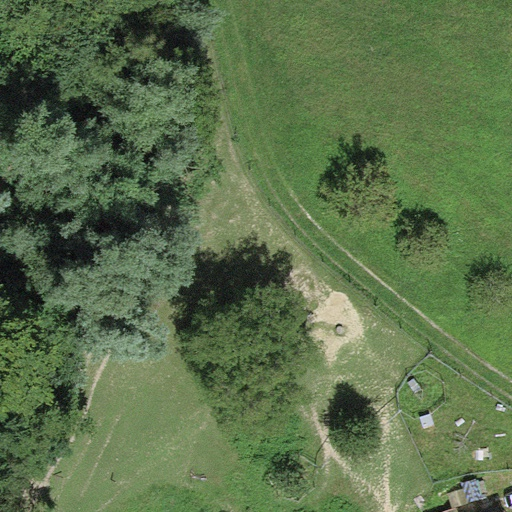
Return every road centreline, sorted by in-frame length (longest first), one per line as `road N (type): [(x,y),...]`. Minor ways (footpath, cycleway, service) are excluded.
road 1 (track): [(511,390),(335,262),(251,160),(209,0)]
road 2 (track): [(110,0),(0,166)]
